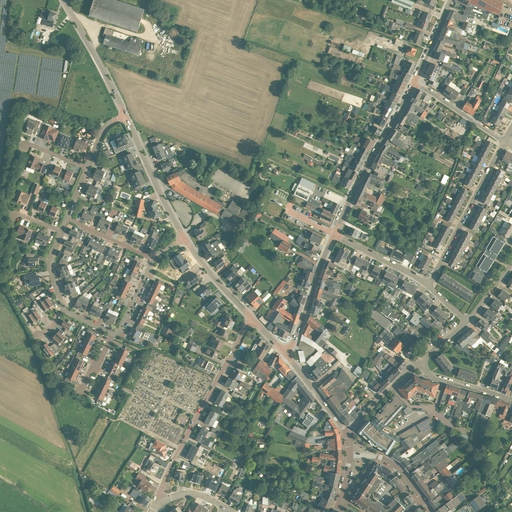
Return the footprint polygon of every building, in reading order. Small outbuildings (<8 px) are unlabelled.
[(137,32),(144,10),(112,0),(94,0),(89,16),(137,32)] [(412,10),(414,3),(406,0),(392,0),(391,2),(412,10)] [(417,0),(416,3),(433,11),(435,7),(434,6),(436,0),(423,0),(423,2),(419,0),(417,0)] [(467,4),(469,0),(455,0),(455,1),(460,3),(461,2),(467,6),(463,12),(464,12),(471,15),(486,20),(490,12),(473,6),(467,4)] [(503,4),(496,0),(469,0),(467,4),(473,6),(490,12),(497,15),(499,16),(503,4)] [(428,22),(431,15),(427,14),(427,13),(425,13),(418,10),(415,17),(420,19),(428,22)] [(467,18),(469,19),(471,15),(464,12),(462,16),(456,14),(456,13),(454,11),(453,13),(451,12),(447,20),(452,22),(454,18),(460,21),(464,22),(464,21),(465,22),(467,18)] [(53,28),(57,14),(53,13),(52,12),(51,13),(50,12),(46,26),(53,28)] [(365,21),(367,14),(364,13),(361,12),(359,16),(358,18),(365,21)] [(417,27),(425,31),(428,22),(420,19),(417,27)] [(414,30),(415,26),(406,23),(396,20),(395,23),(414,30)] [(453,32),(454,33),(456,27),(451,25),(452,22),(447,20),(446,24),(445,23),(443,29),(453,32)] [(394,30),(396,24),(390,22),(387,21),(385,25),(388,26),(388,28),(394,30)] [(473,30),(475,25),(471,24),(468,23),(465,22),(464,21),(464,22),(463,26),(461,29),(462,30),(467,32),(466,33),(471,35),(473,30)] [(456,40),(458,36),(456,35),(457,33),(460,35),(462,30),(461,29),(456,27),(454,33),(453,32),(443,29),(440,36),(449,39),(449,38),(456,40)] [(129,43),(112,37),(114,31),(105,28),(103,37),(105,38),(103,44),(138,56),(143,42),(131,38),(129,43)] [(420,46),(421,43),(420,42),(422,37),(422,36),(423,33),(418,31),(417,34),(416,34),(414,37),(413,36),(411,37),(410,41),(420,46)] [(458,41),(456,40),(449,38),(449,39),(440,36),(439,40),(446,42),(452,44),(457,45),(456,49),(462,51),(463,49),(465,43),(458,41)] [(415,55),(415,54),(415,53),(415,52),(414,52),(415,49),(408,47),(407,47),(408,43),(396,39),(394,45),(403,48),(407,50),(406,54),(414,56),(414,55),(415,55)] [(455,55),(441,49),(442,46),(437,44),(434,51),(436,52),(446,56),(454,59),(455,55)] [(443,63),(446,56),(436,52),(433,59),(443,63)] [(408,62),(408,64),(404,62),(402,67),(398,66),(402,57),(401,56),(397,55),(393,64),(390,63),(388,67),(392,69),(395,70),(403,73),(411,75),(416,65),(408,62)] [(428,71),(438,75),(441,68),(431,64),(428,71)] [(407,84),(411,75),(403,73),(402,77),(399,76),(399,77),(396,75),(394,74),(395,70),(392,69),(391,73),(389,78),(397,80),(397,81),(398,81),(407,84)] [(438,84),(435,82),(438,75),(428,71),(425,78),(431,81),(429,84),(437,87),(438,84)] [(483,76),(481,81),(477,88),(480,89),(481,87),(482,85),(483,82),(486,77),(483,76)] [(404,91),(407,84),(398,81),(397,81),(393,80),(391,84),(395,85),(394,87),(393,87),(399,89),(404,91)] [(401,96),(404,91),(399,89),(393,87),(393,89),(391,88),(391,87),(386,85),(386,86),(381,84),(380,89),(389,92),(389,93),(401,96)] [(449,97),(454,90),(448,86),(443,93),(449,97)] [(473,100),(477,93),(476,92),(476,91),(472,88),(467,96),(470,98),(473,100)] [(430,100),(431,97),(418,89),(416,93),(421,96),(421,95),(425,97),(430,100)] [(459,93),(454,90),(449,97),(454,101),(459,93)] [(396,104),(401,96),(389,93),(387,96),(386,97),(381,95),(380,98),(387,101),(396,104)] [(425,97),(421,95),(421,96),(416,93),(413,97),(418,100),(419,98),(426,102),(428,103),(430,100),(425,97)] [(473,116),(482,99),(477,96),(475,100),(474,102),(472,106),(471,106),(467,113),(473,116)] [(396,104),(387,101),(380,98),(377,97),(375,97),(373,102),(377,104),(379,104),(385,106),(386,106),(393,110),(396,104)] [(417,107),(421,109),(425,104),(424,104),(426,102),(419,98),(418,100),(413,97),(410,102),(417,107)] [(472,106),(474,102),(469,99),(462,109),(467,113),(471,106),(472,106)] [(507,110),(510,105),(500,99),(497,105),(498,105),(497,105),(499,106),(507,110)] [(388,119),(393,110),(386,106),(383,112),(378,111),(378,109),(375,108),(377,104),(373,102),(370,101),(367,109),(363,107),(362,109),(381,116),(381,115),(388,119)] [(417,107),(410,102),(407,111),(404,116),(416,124),(419,119),(422,121),(424,118),(427,113),(426,113),(427,113),(425,112),(421,109),(417,107)] [(507,110),(499,106),(496,112),(504,116),(507,110)] [(504,116),(496,112),(493,117),(501,121),(504,116)] [(375,116),(374,118),(378,120),(376,123),(383,127),(388,119),(381,115),(381,116),(380,118),(380,117),(375,116)] [(416,124),(404,116),(403,115),(398,124),(402,126),(404,122),(409,125),(410,124),(415,127),(417,124),(416,124)] [(501,121),(493,117),(490,123),(498,127),(501,121)] [(35,135),(40,123),(36,121),(33,124),(29,122),(25,130),(27,131),(26,133),(32,135),(32,134),(35,135)] [(402,126),(398,124),(395,128),(395,129),(407,135),(409,136),(411,137),(411,138),(413,134),(417,136),(418,135),(412,131),(411,132),(402,126)] [(54,142),(59,131),(45,125),(40,138),(46,140),(47,139),(54,142)] [(380,133),(381,132),(381,131),(382,130),(374,126),(373,129),(367,126),(366,128),(364,126),(362,129),(379,136),(380,133)] [(401,134),(394,130),(388,140),(391,142),(395,137),(404,143),(401,148),(404,150),(407,145),(408,145),(410,141),(409,141),(411,137),(409,136),(407,135),(406,137),(405,136),(402,134),(401,134)] [(68,149),(72,139),(61,134),(56,145),(61,148),(61,147),(68,149)] [(126,145),(128,144),(124,136),(121,138),(120,136),(117,138),(117,139),(114,141),(117,147),(113,148),(116,154),(128,149),(127,149),(125,146),(126,145)] [(370,152),(375,143),(367,138),(363,145),(359,143),(359,142),(358,142),(359,141),(358,141),(360,138),(355,137),(354,139),(353,138),(351,142),(353,143),(358,145),(370,152)] [(401,148),(404,143),(395,137),(391,142),(401,148)] [(87,149),(90,141),(84,139),(83,142),(78,140),(74,149),(81,153),(83,149),(84,148),(85,148),(87,149)] [(485,144),(482,143),(480,145),(484,146),(491,150),(493,145),(487,141),(485,144)] [(156,154),(170,148),(169,145),(165,146),(164,143),(153,148),(156,154)] [(358,145),(353,143),(352,146),(350,149),(357,152),(359,153),(367,157),(370,152),(358,145)] [(388,147),(384,145),(378,154),(383,157),(385,153),(395,159),(393,162),(394,162),(396,163),(398,160),(401,155),(388,147)] [(488,155),(491,150),(484,146),(481,152),(488,155)] [(173,157),(171,154),(170,155),(168,152),(171,151),(170,148),(156,154),(159,160),(166,157),(167,156),(168,159),(173,157)] [(367,157),(359,153),(357,152),(350,149),(348,152),(345,150),(345,151),(344,153),(347,154),(364,162),(367,157)] [(511,154),(507,151),(503,159),(510,162),(511,157),(511,154)] [(485,161),(488,155),(481,152),(478,157),(485,161)] [(123,158),(125,164),(135,159),(132,154),(127,156),(125,153),(118,156),(120,159),(123,158)] [(361,168),(364,162),(347,154),(344,160),(346,160),(346,161),(350,162),(351,160),(355,161),(353,164),(361,168)] [(384,157),(383,157),(378,154),(374,163),(380,166),(382,162),(392,167),(393,166),(398,168),(400,165),(396,163),(394,162),(393,162),(389,160),(384,158),(384,157)] [(43,174),(46,166),(40,164),(39,164),(37,164),(39,159),(31,156),(27,167),(43,174)] [(174,167),(171,161),(174,160),(173,157),(168,159),(170,163),(167,164),(166,163),(161,166),(164,172),(166,171),(167,174),(172,172),(171,169),(174,167)] [(485,161),(478,157),(475,163),(482,166),(485,161)] [(125,164),(123,165),(126,171),(128,173),(133,171),(132,168),(137,166),(135,159),(125,164)] [(352,167),(348,165),(350,162),(346,161),(343,165),(358,173),(361,168),(353,164),(352,167)] [(482,166),(475,163),(474,166),(471,164),(466,162),(465,164),(479,172),(482,166)] [(353,182),(358,173),(343,165),(343,166),(337,163),(335,166),(340,168),(340,169),(344,171),(343,171),(345,174),(346,174),(344,178),(353,182)] [(380,170),(381,167),(380,166),(374,163),(371,169),(377,173),(375,176),(382,179),(382,180),(383,180),(385,176),(383,175),(384,173),(380,170)] [(479,172),(465,164),(463,163),(462,165),(468,168),(466,171),(470,173),(476,177),(479,172)] [(58,178),(62,169),(56,166),(54,170),(52,169),(48,176),(51,177),(52,175),(58,178)] [(106,179),(109,171),(103,168),(101,171),(97,169),(95,173),(94,174),(106,179)] [(188,171),(185,169),(166,178),(170,186),(171,185),(173,189),(228,222),(229,220),(232,222),(231,223),(238,228),(242,221),(244,217),(247,219),(250,213),(244,209),(240,215),(242,216),(242,217),(239,215),(241,213),(239,212),(242,207),(233,201),(230,206),(224,203),(224,202),(223,202),(221,201),(220,202),(214,198),(213,201),(202,194),(204,190),(200,188),(198,192),(181,182),(180,181),(181,181),(179,178),(180,178),(188,171)] [(506,178),(503,176),(504,173),(497,170),(495,175),(505,181),(506,178)] [(72,177),(73,174),(67,171),(64,180),(67,181),(66,184),(72,186),(76,178),(72,177)] [(140,172),(135,174),(133,171),(128,173),(129,177),(131,176),(133,182),(143,178),(140,172)] [(349,190),(353,182),(344,178),(338,175),(336,173),(332,182),(349,190)] [(377,183),(379,184),(377,188),(381,189),(383,185),(387,187),(389,183),(384,181),(383,180),(382,180),(382,179),(375,176),(369,173),(362,185),(367,188),(373,190),(375,187),(369,184),(369,183),(376,186),(377,183)] [(476,177),(470,173),(468,176),(465,174),(464,175),(461,173),(460,175),(474,182),(476,177)] [(103,187),(106,179),(94,174),(94,175),(93,179),(97,181),(96,184),(103,187)] [(474,182),(460,175),(458,177),(466,181),(464,184),(471,188),(474,182)] [(505,181),(495,175),(492,180),(502,186),(505,181)] [(133,182),(136,188),(134,188),(136,191),(142,189),(140,186),(145,183),(143,178),(133,182)] [(310,197),(315,185),(302,178),(293,195),(307,202),(310,203),(310,204),(319,208),(321,204),(312,199),(312,198),(310,197)] [(499,191),(502,186),(492,180),(489,186),(498,191),(499,191)] [(37,196),(41,186),(34,184),(31,193),(37,196)] [(97,193),(98,189),(101,190),(103,187),(96,184),(95,187),(90,185),(88,189),(88,190),(97,194),(97,193)] [(381,206),(386,197),(378,193),(376,197),(365,192),(367,188),(362,185),(357,196),(378,205),(381,206)] [(493,195),(494,192),(497,193),(498,191),(489,186),(486,191),(493,195)] [(469,191),(462,188),(461,191),(457,189),(456,189),(453,188),(452,189),(466,197),(469,191)] [(463,202),(466,197),(452,189),(451,192),(454,194),(458,196),(456,199),(463,202)] [(98,200),(100,195),(97,194),(88,190),(87,191),(88,191),(86,195),(91,197),(89,200),(96,203),(97,200),(98,200)] [(27,204),(30,196),(18,191),(15,197),(16,197),(14,201),(19,203),(19,204),(21,205),(22,202),(27,204)] [(493,195),(486,191),(483,196),(490,200),(493,195)] [(362,204),(363,203),(373,207),(374,207),(377,208),(378,205),(357,196),(354,204),(360,207),(361,204),(362,204)] [(490,200),(483,196),(480,202),(487,205),(490,200)] [(43,213),(47,204),(44,203),(44,201),(39,199),(36,197),(34,204),(36,205),(36,206),(39,207),(37,211),(43,213)] [(340,205),(330,200),(323,197),(322,201),(325,203),(324,206),(330,209),(328,211),(336,215),(340,205)] [(463,202),(456,199),(455,202),(451,200),(452,199),(447,197),(446,198),(447,198),(446,200),(450,202),(460,208),(463,202)] [(146,205),(144,204),(144,201),(138,198),(138,201),(136,201),(134,207),(136,207),(142,210),(145,211),(146,205)] [(150,212),(158,208),(154,201),(146,205),(150,212)] [(460,208),(450,202),(449,204),(452,206),(451,210),(457,213),(460,208)] [(330,222),(334,215),(319,208),(310,204),(309,204),(308,203),(305,208),(314,212),(315,209),(318,210),(318,211),(322,213),(320,218),(330,222)] [(55,218),(56,215),(59,216),(62,208),(57,206),(56,208),(53,207),(49,216),(55,218)] [(79,213),(83,215),(81,217),(86,220),(90,212),(85,210),(84,210),(86,207),(83,206),(79,213)] [(140,218),(142,210),(136,207),(134,207),(133,206),(133,208),(136,208),(134,216),(140,218)] [(485,213),(487,210),(480,207),(477,212),(484,216),(488,218),(490,215),(485,213)] [(154,219),(162,215),(158,208),(150,212),(154,219)] [(457,213),(451,210),(449,213),(442,209),(441,211),(455,218),(457,213)] [(511,217),(509,216),(500,210),(498,213),(509,220),(511,217)] [(375,219),(366,215),(367,213),(364,211),(363,213),(361,212),(360,214),(359,214),(358,214),(358,215),(357,216),(358,217),(358,218),(358,219),(366,223),(368,223),(369,220),(374,223),(375,219)] [(452,224),(455,218),(441,211),(440,213),(443,215),(447,217),(445,220),(452,224)] [(92,220),(95,215),(90,212),(86,220),(91,222),(92,220)] [(481,221),(484,216),(477,212),(474,218),(481,221)] [(509,220),(498,213),(496,217),(502,220),(503,219),(506,221),(508,222),(509,220)] [(103,228),(106,220),(101,218),(98,225),(103,228)] [(478,227),(481,221),(474,218),(472,223),(478,227)] [(123,226),(125,223),(120,221),(117,219),(113,226),(117,227),(115,231),(120,234),(123,226)] [(108,230),(109,226),(111,222),(106,220),(103,228),(108,230)] [(511,231),(511,225),(508,223),(508,222),(506,221),(502,227),(505,229),(511,233),(511,231)] [(448,235),(451,229),(449,228),(450,225),(443,222),(442,224),(444,226),(442,231),(448,235)] [(130,226),(125,223),(123,226),(120,234),(125,236),(126,233),(129,234),(133,227),(130,226)] [(199,240),(206,236),(206,235),(208,234),(205,229),(207,227),(204,223),(200,226),(201,228),(197,231),(198,232),(195,234),(199,240)] [(478,227),(472,223),(469,228),(476,232),(478,227)] [(135,243),(140,233),(135,231),(137,226),(134,225),(133,227),(129,234),(132,236),(130,241),(135,243)] [(28,241),(32,232),(26,229),(26,228),(20,226),(16,235),(20,236),(20,238),(28,241)] [(500,234),(498,233),(495,231),(495,230),(490,227),(488,230),(496,235),(499,237),(500,234)] [(367,235),(361,233),(359,231),(352,228),(348,235),(355,239),(355,238),(358,239),(359,237),(365,240),(367,235)] [(79,239),(82,234),(71,229),(70,231),(68,234),(73,237),(72,239),(78,243),(82,244),(83,242),(79,240),(80,240),(79,239)] [(508,238),(511,233),(505,229),(501,234),(508,238)] [(154,239),(157,233),(151,231),(149,235),(147,239),(150,240),(147,247),(153,250),(157,240),(154,239)] [(448,235),(442,231),(439,236),(446,240),(448,235)] [(469,240),(472,235),(465,231),(462,237),(469,240)] [(308,232),(307,234),(305,238),(310,240),(314,242),(317,235),(311,232),(310,233),(308,232)] [(146,241),(147,239),(149,235),(146,234),(145,235),(140,233),(135,243),(140,246),(143,240),(146,241)] [(46,246),(49,238),(39,234),(36,242),(46,246)] [(320,245),(323,238),(317,235),(314,242),(320,245)] [(504,244),(500,241),(502,239),(496,235),(494,237),(493,237),(490,243),(501,250),(504,244)] [(440,251),(443,245),(436,242),(429,238),(426,236),(424,238),(428,240),(431,242),(430,245),(440,251)] [(439,236),(437,240),(436,242),(443,245),(446,240),(439,236)] [(469,240),(462,237),(459,242),(466,246),(467,243),(473,246),(473,245),(477,247),(478,245),(474,243),(469,240)] [(66,240),(64,244),(63,245),(72,249),(72,248),(74,244),(77,246),(78,243),(72,239),(70,242),(66,240)] [(92,249),(96,241),(91,239),(87,247),(92,249)] [(244,253),(249,241),(243,239),(238,251),(244,253)] [(316,251),(317,247),(303,239),(300,244),(308,249),(307,251),(308,251),(306,254),(311,257),(312,254),(315,255),(317,251),(316,251)] [(226,240),(221,243),(223,246),(226,243),(230,248),(232,247),(226,240)] [(279,246),(278,248),(287,253),(292,246),(283,240),(281,243),(279,242),(277,245),(279,246)] [(97,251),(101,243),(96,241),(92,249),(97,251)] [(206,253),(218,245),(219,244),(217,241),(210,245),(209,243),(202,247),(206,253)] [(463,251),(466,246),(459,242),(457,248),(463,251)] [(102,254),(106,246),(101,243),(97,251),(102,254)] [(218,245),(206,253),(209,258),(216,254),(217,256),(225,251),(223,249),(224,248),(223,246),(221,243),(219,244),(218,245)] [(497,256),(501,250),(490,243),(486,249),(487,249),(485,252),(491,256),(493,253),(497,256)] [(390,249),(381,245),(378,249),(387,254),(390,249)] [(110,262),(112,258),(116,250),(111,248),(107,256),(106,257),(105,260),(110,262)] [(461,256),(463,251),(457,248),(454,253),(461,256)] [(346,259),(349,253),(341,249),(338,255),(346,259)] [(67,261),(69,256),(70,257),(72,253),(65,250),(63,253),(60,252),(58,257),(61,258),(59,263),(59,264),(66,262),(67,261)] [(117,261),(120,253),(116,250),(112,258),(117,261)] [(393,250),(389,257),(401,263),(403,259),(411,263),(414,258),(414,256),(406,252),(404,256),(393,250)] [(429,266),(432,259),(427,257),(429,254),(423,251),(418,259),(421,261),(429,266)] [(490,267),(494,261),(490,258),(491,256),(485,252),(483,255),(483,254),(480,260),(490,267)] [(39,264),(39,259),(34,258),(34,254),(26,253),(26,258),(25,258),(23,261),(29,267),(36,267),(36,264),(39,264)] [(451,258),(458,262),(459,259),(461,256),(454,253),(451,258)] [(183,271),(181,271),(183,274),(184,273),(188,270),(186,268),(189,266),(190,265),(188,262),(187,263),(185,260),(180,255),(170,261),(176,270),(179,268),(180,267),(183,271)] [(343,264),(344,265),(347,267),(348,264),(344,262),(346,259),(338,255),(335,261),(342,265),(343,264)] [(226,264),(223,261),(227,259),(225,256),(221,259),(214,264),(219,270),(226,264)] [(142,264),(139,262),(141,260),(135,257),(134,260),(131,259),(129,264),(130,264),(132,265),(140,269),(142,264)] [(316,266),(303,257),(300,264),(310,270),(315,272),(316,266)] [(360,268),(364,260),(357,257),(355,263),(352,262),(349,267),(349,268),(347,271),(349,272),(350,273),(354,265),(360,268)] [(455,267),(456,265),(458,262),(451,258),(448,264),(455,267)] [(371,269),(368,267),(370,264),(364,260),(360,268),(363,270),(361,273),(361,274),(364,275),(362,279),(365,280),(368,276),(371,269)] [(490,267),(480,260),(476,266),(474,269),(481,273),(482,270),(486,273),(490,267)] [(332,272),(335,265),(327,261),(323,269),(328,271),(332,272)] [(348,264),(347,267),(344,265),(342,268),(347,271),(349,268),(349,267),(352,262),(350,261),(348,264)] [(426,272),(429,266),(421,261),(418,268),(426,272)] [(69,271),(67,266),(68,265),(67,262),(66,262),(59,264),(61,268),(58,269),(59,274),(69,271)] [(312,283),(315,272),(310,270),(300,264),(298,263),(297,266),(303,269),(307,271),(306,274),(304,273),(302,277),(304,278),(303,278),(311,282),(312,283)] [(138,274),(140,269),(132,265),(130,270),(138,274)] [(368,276),(376,280),(377,278),(381,269),(375,266),(373,270),(371,269),(368,276)] [(240,277),(244,273),(240,269),(237,272),(233,268),(231,270),(225,276),(226,276),(225,277),(227,279),(228,278),(230,281),(237,274),(240,277)] [(135,279),(138,274),(130,270),(127,269),(123,277),(125,278),(131,280),(132,277),(135,279)] [(340,274),(332,272),(328,271),(323,269),(320,279),(327,281),(329,277),(335,279),(335,277),(339,278),(340,274)] [(479,276),(481,273),(474,269),(473,272),(472,271),(468,277),(479,284),(483,278),(479,276)] [(65,281),(73,279),(72,275),(71,276),(69,271),(59,274),(61,279),(64,278),(65,281)] [(386,272),(382,281),(381,283),(387,286),(389,283),(393,275),(386,272)] [(36,277),(36,273),(24,275),(25,283),(30,282),(31,286),(40,285),(39,277),(36,277)] [(191,287),(200,280),(195,274),(191,277),(189,275),(184,278),(189,284),(191,287)] [(458,284),(443,274),(438,281),(454,291),(458,284)] [(397,283),(399,278),(393,275),(389,283),(395,286),(397,283)] [(129,283),(131,280),(125,278),(124,281),(125,281),(123,286),(130,290),(132,285),(129,283)] [(307,294),(311,282),(303,278),(302,282),(299,281),(297,289),(307,294)] [(75,288),(73,283),(74,282),(73,279),(65,281),(67,285),(64,286),(65,291),(75,288)] [(248,285),(242,279),(234,286),(235,286),(235,287),(237,289),(239,290),(239,289),(241,291),(244,288),(247,291),(252,287),(249,284),(248,285)] [(333,282),(327,281),(320,279),(317,289),(322,290),(324,290),(325,286),(331,287),(333,282)] [(160,290),(162,285),(163,286),(165,283),(159,280),(158,283),(155,281),(152,287),(160,290)] [(286,291),(290,286),(286,282),(284,280),(276,289),(279,291),(282,288),(286,291)] [(407,292),(411,285),(405,281),(400,289),(407,292)] [(350,291),(353,285),(347,283),(344,289),(350,291)] [(474,294),(458,284),(454,291),(469,301),(474,294)] [(204,299),(211,293),(205,286),(202,289),(199,285),(192,290),(195,292),(197,291),(204,299)] [(413,296),(417,288),(411,285),(407,292),(413,296)] [(84,294),(88,290),(91,288),(89,286),(82,292),(84,294)] [(130,290),(123,286),(120,291),(128,295),(130,290)] [(157,295),(160,290),(152,287),(150,291),(157,295)] [(364,292),(355,287),(352,292),(360,298),(364,292)] [(77,292),(75,288),(65,291),(67,296),(70,295),(74,299),(79,295),(77,292)] [(262,294),(257,289),(254,292),(247,298),(253,304),(254,302),(258,306),(263,301),(264,302),(269,297),(270,295),(267,291),(260,298),(259,297),(262,294)] [(317,289),(314,299),(319,300),(320,300),(320,299),(330,302),(329,304),(335,306),(337,301),(335,300),(337,296),(331,293),(324,290),(322,290),(317,289)] [(125,300),(128,295),(120,291),(118,296),(117,295),(116,298),(119,300),(121,301),(122,298),(125,300)] [(155,300),(157,295),(150,291),(148,296),(155,300)] [(392,305),(394,302),(393,301),(395,298),(393,297),(390,295),(389,294),(384,291),(380,296),(385,300),(384,302),(389,306),(390,304),(392,305)] [(511,302),(511,301),(511,298),(510,297),(511,297),(503,291),(498,297),(504,301),(506,298),(508,300),(511,302)] [(274,297),(278,300),(285,304),(287,302),(287,301),(280,297),(276,295),(274,293),(273,293),(273,295),(274,296),(274,297)] [(49,309),(53,306),(50,301),(53,300),(49,294),(46,295),(41,298),(49,309)] [(303,306),(307,298),(300,294),(299,297),(293,294),(291,298),(293,299),(303,306)] [(422,305),(428,298),(423,294),(417,300),(422,305)] [(79,309),(85,298),(85,297),(83,295),(79,299),(78,299),(75,306),(78,307),(77,308),(79,309)] [(156,307),(159,302),(155,300),(148,296),(145,301),(148,303),(147,306),(152,308),(154,305),(156,307)] [(88,303),(90,299),(85,297),(85,298),(79,309),(82,310),(82,309),(85,311),(88,303)] [(49,310),(48,309),(49,309),(41,298),(37,301),(36,300),(34,302),(37,307),(39,309),(41,307),(44,312),(45,311),(45,312),(48,310),(48,311),(49,310)] [(216,298),(214,300),(212,298),(202,308),(204,310),(206,307),(207,307),(212,312),(216,308),(217,309),(222,304),(217,299),(216,298)] [(303,306),(293,299),(291,298),(288,301),(290,303),(295,307),(294,311),(295,313),(295,314),(300,316),(303,306)] [(422,305),(427,309),(428,310),(428,309),(434,303),(428,298),(422,305)] [(319,308),(322,304),(323,303),(319,302),(320,300),(319,300),(314,299),(313,306),(317,308),(317,306),(319,308)] [(292,323),(296,324),(298,320),(293,318),(282,310),(287,302),(285,304),(278,300),(272,310),(275,313),(281,317),(283,318),(283,317),(292,323)] [(511,312),(511,309),(505,304),(503,307),(502,305),(496,300),(494,302),(493,302),(491,305),(492,305),(491,306),(498,312),(497,313),(501,316),(504,312),(503,311),(505,309),(508,311),(508,312),(511,314),(511,312)] [(98,308),(100,304),(95,302),(93,306),(93,305),(89,313),(92,314),(92,315),(94,316),(98,308)] [(420,322),(421,320),(423,318),(419,315),(408,307),(406,305),(405,305),(402,303),(398,310),(407,316),(406,318),(405,318),(404,319),(408,322),(408,321),(409,322),(410,321),(416,326),(415,327),(416,328),(420,322)] [(316,318),(319,311),(320,311),(321,308),(323,309),(325,306),(322,304),(319,308),(317,306),(317,308),(313,306),(310,316),(312,317),(316,318)] [(159,311),(152,308),(147,306),(146,308),(143,307),(140,312),(148,316),(148,315),(150,311),(151,311),(155,313),(155,314),(155,315),(156,315),(157,315),(157,314),(159,311)] [(37,322),(29,310),(27,307),(23,310),(24,312),(21,314),(26,322),(29,320),(32,325),(35,322),(36,322),(37,322)] [(41,312),(39,309),(37,307),(34,308),(33,308),(29,310),(37,322),(37,321),(38,322),(41,320),(40,319),(41,319),(38,314),(41,312),(41,313),(41,312)] [(438,307),(432,313),(432,314),(437,318),(443,312),(438,307)] [(99,317),(103,310),(98,308),(94,316),(96,317),(97,316),(99,317)] [(272,310),(271,310),(265,318),(275,324),(276,325),(275,326),(289,333),(293,335),(295,328),(289,326),(288,327),(278,323),(281,317),(275,313),(272,310)] [(493,322),(496,317),(502,322),(504,319),(501,316),(497,313),(496,315),(488,310),(484,316),(493,322)] [(432,313),(430,311),(426,316),(423,318),(426,320),(428,318),(430,316),(430,315),(432,314),(432,313)] [(108,323),(112,315),(107,312),(104,320),(107,321),(106,322),(108,323)] [(149,320),(150,317),(148,315),(148,316),(140,312),(138,317),(145,320),(150,323),(151,321),(149,320)] [(442,323),(448,317),(443,312),(437,318),(435,320),(434,322),(432,324),(437,329),(439,326),(436,324),(439,321),(442,323)] [(114,324),(117,317),(112,315),(108,323),(111,324),(111,323),(114,324)] [(316,330),(321,324),(310,316),(307,322),(304,327),(301,334),(302,334),(305,336),(306,334),(309,330),(311,325),(316,330)] [(145,320),(138,317),(135,322),(138,323),(137,326),(142,329),(144,326),(143,325),(145,320)] [(231,330),(235,323),(232,321),(232,320),(227,318),(223,326),(231,330)] [(430,329),(432,325),(423,318),(421,320),(420,322),(430,329)] [(490,326),(487,324),(481,319),(476,325),(482,330),(485,332),(483,334),(488,338),(491,335),(486,331),(490,326)] [(72,325),(73,323),(69,320),(67,323),(64,321),(63,322),(61,326),(66,328),(65,332),(64,332),(70,336),(72,334),(69,331),(71,326),(72,325)] [(189,327),(195,329),(198,323),(192,321),(189,327)] [(410,336),(414,331),(403,322),(399,327),(401,329),(406,333),(410,336)] [(288,336),(289,333),(275,326),(276,325),(275,324),(271,332),(278,335),(278,336),(286,340),(286,339),(287,338),(288,337),(288,336)] [(326,343),(321,339),(328,330),(321,324),(316,330),(319,331),(312,340),(313,341),(315,342),(318,344),(322,348),(326,343)] [(143,338),(146,331),(143,330),(142,331),(141,331),(142,329),(137,326),(135,330),(132,328),(129,336),(131,337),(129,340),(139,344),(141,339),(141,338),(141,337),(143,338)] [(171,339),(175,330),(165,326),(161,334),(171,339)] [(347,326),(342,334),(345,336),(351,329),(347,326)] [(95,339),(96,336),(93,335),(95,332),(88,328),(86,332),(84,336),(87,338),(95,342),(96,340),(95,339)] [(226,339),(230,333),(222,329),(220,332),(216,330),(215,333),(219,335),(226,339)] [(404,345),(396,339),(394,337),(392,339),(394,341),(393,343),(390,340),(393,336),(385,329),(382,333),(381,333),(379,336),(382,339),(382,340),(389,347),(397,353),(404,345)] [(410,340),(410,339),(406,336),(406,337),(404,336),(406,333),(401,329),(396,335),(398,338),(406,345),(410,340)] [(480,338),(477,334),(472,329),(467,333),(473,340),(475,342),(480,338)] [(70,336),(64,332),(65,332),(63,331),(63,332),(61,334),(59,332),(58,332),(57,331),(55,334),(54,334),(55,335),(55,336),(62,342),(63,343),(64,343),(65,342),(66,342),(66,341),(67,340),(68,339),(68,338),(69,339),(70,336)] [(473,340),(467,333),(462,337),(468,344),(471,346),(475,342),(473,340)] [(488,338),(483,334),(481,336),(486,341),(489,343),(490,341),(488,339),(488,338)] [(62,342),(55,336),(54,336),(53,335),(51,338),(52,339),(51,340),(55,343),(52,345),(57,351),(58,350),(59,349),(57,347),(61,343),(62,342)] [(224,345),(219,342),(220,340),(213,336),(211,342),(214,343),(212,347),(220,351),(224,345)] [(504,353),(510,338),(507,336),(501,344),(502,345),(503,346),(500,350),(501,351),(503,353),(504,353)] [(463,349),(464,349),(468,344),(462,337),(457,341),(463,349)] [(95,342),(87,338),(84,343),(91,346),(93,343),(94,344),(95,342)] [(269,346),(265,343),(266,342),(259,338),(254,346),(255,347),(254,348),(253,348),(250,353),(256,357),(262,348),(267,351),(269,346)] [(194,352),(198,344),(190,340),(188,344),(185,343),(183,347),(194,352)] [(58,352),(57,351),(52,345),(49,348),(47,343),(43,346),(42,346),(44,350),(42,352),(45,356),(47,354),(48,353),(50,352),(52,355),(54,353),(55,354),(58,352)] [(91,346),(84,343),(82,348),(90,352),(91,349),(90,349),(91,346)] [(130,352),(131,349),(126,347),(124,350),(122,348),(120,351),(119,351),(118,353),(126,357),(129,352),(130,352)] [(216,359),(219,353),(208,347),(205,354),(216,359)] [(90,352),(82,348),(80,352),(79,352),(77,355),(82,357),(84,355),(87,356),(88,353),(89,354),(90,352)] [(260,361),(267,351),(262,348),(256,357),(251,365),(255,368),(252,373),(256,376),(260,371),(259,371),(264,364),(260,361)] [(126,357),(118,353),(117,355),(118,356),(117,358),(124,362),(126,357)] [(400,371),(407,362),(402,358),(397,364),(395,363),(397,361),(391,356),(390,357),(386,354),(384,357),(383,357),(384,358),(391,364),(393,365),(400,371)] [(453,369),(442,354),(435,359),(447,374),(453,369)] [(81,360),(82,357),(77,355),(76,358),(74,357),(71,362),(83,367),(84,365),(83,364),(84,362),(81,360)] [(265,363),(264,364),(259,371),(260,371),(256,376),(259,378),(266,383),(273,369),(278,358),(274,356),(269,365),(265,363)] [(285,363),(279,356),(278,358),(273,369),(277,372),(279,369),(280,370),(285,363)] [(122,367),(124,362),(117,358),(116,361),(114,360),(114,362),(113,362),(119,365),(119,366),(122,367)] [(214,364),(204,359),(200,366),(196,364),(194,367),(203,371),(204,368),(210,372),(214,364)] [(71,362),(70,365),(71,365),(70,367),(72,368),(79,372),(80,369),(82,370),(83,367),(71,362)] [(117,370),(119,371),(120,369),(121,370),(122,367),(119,366),(119,365),(113,362),(114,362),(112,362),(111,365),(109,364),(108,366),(117,370)] [(286,376),(291,370),(285,363),(280,370),(286,376)] [(331,367),(326,363),(318,370),(316,368),(308,374),(308,375),(309,375),(315,382),(323,376),(331,367)] [(497,389),(500,381),(497,381),(498,377),(500,372),(509,377),(511,370),(511,369),(504,366),(505,365),(499,363),(494,375),(490,387),(497,389)] [(359,376),(364,369),(358,365),(353,372),(359,376)] [(400,371),(393,365),(386,373),(387,374),(385,377),(386,379),(390,383),(401,372),(400,371)] [(114,375),(117,370),(108,366),(107,368),(108,369),(107,372),(110,373),(109,376),(114,379),(115,376),(114,375)] [(78,374),(79,372),(72,368),(70,373),(78,377),(79,375),(78,374)] [(239,381),(241,378),(244,374),(235,369),(233,373),(231,376),(236,378),(239,381)] [(318,388),(335,411),(341,406),(339,404),(347,398),(347,397),(344,394),(349,388),(348,387),(353,383),(350,379),(350,378),(342,369),(340,374),(337,371),(334,373),(335,375),(318,388)] [(477,374),(459,369),(457,377),(475,382),(477,374)] [(289,381),(296,375),(291,370),(286,376),(289,381)] [(367,380),(371,373),(365,370),(361,377),(367,380)] [(505,395),(511,380),(511,370),(509,377),(501,393),(505,395)] [(74,382),(76,379),(77,379),(78,377),(70,373),(67,378),(66,377),(65,380),(70,383),(72,380),(74,382)] [(437,383),(431,381),(426,380),(427,379),(424,378),(423,380),(418,378),(419,377),(414,375),(410,379),(411,380),(407,383),(406,381),(404,383),(404,384),(400,387),(397,389),(407,400),(411,397),(417,392),(434,398),(436,399),(438,393),(436,393),(439,384),(437,383)] [(113,381),(114,379),(109,376),(107,379),(104,378),(103,380),(102,380),(101,382),(109,386),(112,381),(113,381)] [(287,397),(289,395),(290,394),(289,393),(291,390),(294,392),(297,387),(299,389),(304,385),(297,376),(292,381),(293,383),(283,396),(279,393),(278,393),(274,399),(281,405),(287,397)] [(239,390),(241,386),(239,384),(229,379),(225,385),(234,391),(233,393),(239,397),(242,398),(245,400),(247,396),(244,395),(237,391),(237,392),(234,390),(236,388),(239,390)] [(390,383),(386,379),(380,385),(378,383),(373,388),(380,394),(390,383)] [(251,387),(241,381),(239,384),(241,386),(249,390),(251,387)] [(107,391),(109,386),(101,382),(100,384),(101,385),(100,387),(107,391)] [(271,388),(265,384),(260,393),(265,397),(267,394),(271,388)] [(451,395),(453,387),(446,385),(441,403),(443,404),(447,394),(451,395)] [(107,391),(100,387),(99,390),(97,389),(96,392),(105,396),(107,391)] [(452,405),(454,406),(460,390),(453,387),(451,395),(449,401),(453,402),(452,405)] [(278,393),(279,393),(272,388),(271,388),(267,394),(274,399),(278,393)] [(318,402),(307,389),(301,393),(304,396),(299,403),(307,409),(311,404),(314,407),(318,402)] [(463,406),(468,392),(460,390),(454,406),(454,408),(457,409),(455,414),(454,418),(456,419),(459,420),(462,411),(462,410),(463,406)] [(231,399),(232,397),(233,397),(231,396),(229,395),(229,394),(222,391),(219,397),(226,401),(228,402),(231,398),(231,399)] [(106,403),(108,397),(105,396),(96,392),(95,394),(96,395),(95,397),(98,399),(96,402),(102,404),(103,401),(106,403)] [(479,411),(483,396),(469,392),(469,393),(468,392),(463,406),(462,410),(470,413),(471,409),(468,408),(471,399),(474,400),(475,401),(477,402),(475,409),(478,410),(479,411)] [(300,408),(298,406),(288,399),(291,396),(289,395),(287,397),(281,405),(276,412),(279,415),(284,408),(294,415),(300,408)] [(393,440),(394,438),(382,430),(403,407),(402,406),(404,403),(395,395),(390,400),(389,401),(380,411),(379,411),(380,411),(375,417),(377,418),(376,420),(375,419),(372,422),(372,421),(370,422),(368,420),(357,432),(361,435),(370,443),(370,444),(372,446),(372,445),(373,445),(383,452),(387,455),(395,441),(393,440)] [(493,411),(494,408),(496,405),(498,399),(492,398),(483,396),(479,411),(478,410),(478,413),(482,414),(490,418),(492,411),(493,411)] [(228,406),(224,404),(226,401),(219,397),(215,404),(222,407),(224,408),(226,409),(228,406)] [(345,410),(353,401),(352,401),(353,400),(349,397),(348,398),(348,399),(344,404),(341,406),(335,411),(340,417),(347,412),(345,410)] [(510,404),(498,399),(496,405),(494,408),(498,409),(499,406),(501,407),(498,414),(500,414),(498,418),(504,420),(505,416),(507,410),(510,404)] [(350,416),(349,415),(348,413),(350,411),(349,410),(355,404),(353,401),(345,410),(347,412),(340,417),(344,422),(350,416)] [(299,419),(301,417),(305,420),(302,423),(308,427),(314,418),(308,414),(307,415),(304,413),(307,409),(299,403),(297,405),(298,406),(300,408),(294,415),(298,418),(299,419)] [(406,416),(413,412),(408,407),(404,411),(406,416)] [(216,420),(219,414),(211,410),(208,416),(216,420)] [(349,427),(354,421),(362,412),(360,410),(357,413),(354,410),(349,415),(350,416),(344,422),(347,426),(349,427)] [(205,423),(213,427),(215,428),(216,428),(218,422),(215,421),(216,420),(208,416),(205,423)] [(331,430),(337,428),(330,419),(325,424),(326,427),(329,426),(331,430)] [(433,423),(430,424),(428,426),(425,428),(423,429),(420,431),(417,425),(415,426),(418,432),(420,436),(422,435),(420,432),(422,431),(424,430),(426,428),(429,427),(432,425),(434,423),(433,423)] [(213,438),(214,435),(218,437),(220,434),(212,430),(210,432),(208,431),(202,428),(199,434),(208,439),(209,437),(210,436),(213,438)] [(333,437),(334,439),(340,438),(340,435),(339,433),(337,428),(331,430),(325,430),(325,436),(333,436),(333,437)] [(293,440),(296,433),(291,431),(287,437),(293,440)] [(298,442),(301,435),(296,433),(293,440),(298,442)] [(208,446),(211,441),(208,439),(199,434),(196,440),(201,443),(200,446),(206,449),(210,451),(211,448),(208,446)] [(421,440),(418,437),(415,434),(412,435),(410,436),(409,437),(407,438),(405,439),(402,441),(404,445),(399,449),(395,451),(391,457),(400,462),(403,460),(400,456),(404,453),(405,453),(408,450),(413,447),(416,445),(421,441),(421,440)] [(304,445),(307,438),(301,435),(298,442),(304,445)] [(333,450),(341,449),(340,438),(334,439),(332,439),(332,440),(326,440),(326,449),(332,450),(333,450)] [(164,458),(168,451),(165,449),(167,445),(156,440),(154,444),(151,443),(150,445),(150,446),(148,450),(164,458)] [(436,440),(425,448),(430,454),(440,445),(436,440)] [(429,471),(432,468),(435,466),(444,459),(448,456),(452,453),(447,447),(443,443),(440,445),(430,454),(422,460),(424,463),(418,468),(410,475),(412,478),(415,482),(425,473),(429,471)] [(210,451),(206,449),(200,446),(198,449),(193,446),(190,452),(200,457),(201,454),(207,457),(210,451)] [(418,468),(424,463),(422,460),(430,454),(425,448),(418,454),(420,457),(414,461),(410,464),(404,468),(410,475),(418,468)] [(335,461),(341,462),(341,449),(333,450),(334,454),(331,454),(331,455),(320,453),(319,458),(327,459),(331,460),(335,461)] [(197,462),(200,457),(190,452),(186,458),(192,461),(191,463),(201,468),(203,465),(200,464),(200,463),(197,462)] [(405,458),(407,456),(404,453),(400,456),(403,460),(400,462),(404,468),(410,464),(405,458)] [(156,474),(160,467),(153,464),(154,462),(153,462),(155,458),(150,455),(146,465),(143,470),(140,469),(138,471),(139,472),(147,477),(149,474),(146,472),(147,469),(156,474)] [(474,461),(477,465),(481,462),(475,455),(471,458),(474,461)] [(319,458),(313,457),(312,460),(308,459),(307,462),(311,462),(311,463),(320,465),(320,464),(322,464),(326,465),(327,459),(319,458)] [(246,461),(242,459),(238,465),(243,468),(246,461)] [(447,467),(449,466),(444,459),(435,466),(440,473),(447,467)] [(383,466),(376,463),(375,464),(371,471),(379,475),(381,470),(383,466)] [(340,474),(340,470),(341,468),(334,467),(330,467),(329,466),(327,466),(327,465),(326,465),(322,464),(320,470),(328,472),(330,473),(340,474)] [(383,466),(381,470),(379,475),(382,477),(382,476),(387,478),(389,475),(393,479),(396,476),(391,471),(383,466)] [(447,467),(440,473),(441,475),(445,479),(448,477),(450,475),(453,473),(452,472),(451,473),(449,470),(447,467)] [(183,481),(183,474),(185,474),(185,471),(177,469),(176,472),(176,477),(177,477),(177,480),(183,481)] [(379,475),(371,471),(364,481),(362,483),(358,488),(359,488),(357,491),(350,501),(363,510),(366,511),(368,511),(401,511),(403,511),(405,509),(399,502),(395,498),(387,507),(374,498),(373,494),(382,481),(378,478),(379,475)] [(425,473),(415,482),(420,488),(424,485),(423,483),(425,481),(424,480),(428,476),(431,474),(429,471),(425,473)] [(146,492),(151,485),(145,481),(147,478),(147,477),(139,472),(136,479),(141,482),(138,487),(146,492)] [(339,481),(340,474),(330,473),(328,472),(326,478),(331,479),(339,481)] [(200,484),(202,477),(194,474),(194,475),(191,474),(190,478),(192,479),(192,482),(200,484)] [(337,488),(339,481),(331,479),(326,478),(325,479),(316,475),(315,476),(310,474),(308,478),(314,480),(324,484),(337,488)] [(394,486),(400,482),(396,476),(393,479),(389,482),(394,486)] [(456,483),(453,481),(452,482),(448,477),(446,479),(445,479),(443,481),(445,484),(447,486),(450,489),(450,488),(456,483)] [(214,490),(218,481),(213,479),(211,482),(210,481),(209,484),(208,487),(214,490)] [(335,495),(337,488),(324,484),(314,480),(312,485),(313,486),(312,487),(319,490),(320,488),(327,491),(327,492),(335,495)] [(439,484),(436,480),(428,487),(426,484),(424,485),(420,488),(425,495),(439,484)] [(401,492),(405,489),(400,482),(394,486),(400,492),(401,491),(401,492)] [(435,492),(443,486),(440,483),(439,484),(425,495),(430,501),(437,494),(435,492)] [(229,488),(223,484),(218,492),(224,497),(229,488)] [(118,496),(121,491),(113,486),(110,491),(118,496)] [(451,489),(450,488),(450,489),(447,486),(437,494),(430,501),(429,502),(436,511),(442,507),(439,503),(438,504),(437,502),(441,498),(451,489)] [(146,506),(151,499),(144,494),(135,488),(134,488),(130,495),(146,506)] [(241,497),(242,488),(237,488),(236,491),(234,490),(229,499),(237,504),(241,497)] [(477,494),(478,496),(479,495),(486,490),(484,488),(477,494)] [(408,506),(414,501),(409,494),(405,489),(401,492),(401,491),(400,492),(399,493),(403,499),(399,502),(405,509),(408,506)] [(335,495),(327,492),(327,493),(320,491),(320,493),(323,493),(322,497),(322,498),(332,503),(334,499),(335,495)] [(451,491),(443,497),(446,500),(448,503),(456,496),(451,491)] [(455,511),(457,511),(455,508),(466,499),(461,492),(456,497),(449,502),(443,506),(442,507),(436,511),(455,511)] [(476,511),(486,505),(479,495),(478,496),(469,502),(457,511),(455,511),(476,511)] [(251,511),(252,508),(253,506),(249,504),(250,502),(247,500),(247,499),(243,497),(243,499),(242,504),(241,505),(244,506),(242,511),(251,511)] [(270,504),(272,499),(263,497),(263,498),(262,501),(262,505),(270,506),(270,504)] [(326,511),(332,503),(322,498),(321,497),(319,500),(317,500),(315,504),(322,507),(320,511),(324,511),(326,511)] [(280,502),(275,500),(273,505),(278,507),(284,509),(287,501),(281,499),(280,502)] [(262,505),(262,501),(259,501),(259,504),(258,511),(257,511),(254,511),(255,509),(252,508),(251,511),(262,511),(262,505)]
